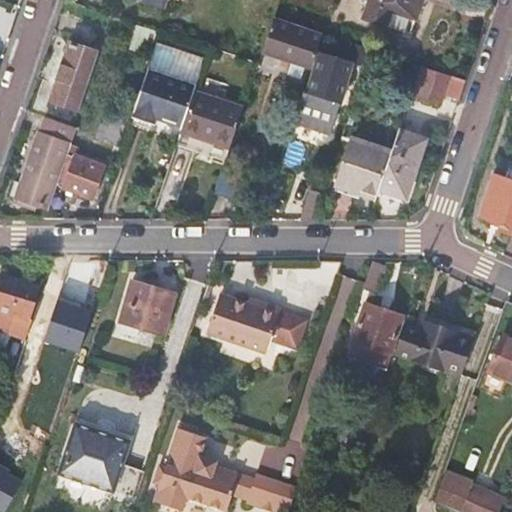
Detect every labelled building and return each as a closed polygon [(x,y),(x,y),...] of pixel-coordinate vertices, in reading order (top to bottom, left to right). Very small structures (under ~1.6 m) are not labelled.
[(412,18),(418,20),(425,0),(367,0),(361,17),(407,34),(412,18)] [(413,36),(418,20),(412,18),(407,34),(413,36)] [(262,52),(310,68),(320,36),(273,20),(262,52)] [(80,109),(100,49),(71,40),(52,100),(80,109)] [(353,44),(348,59),(366,66),(371,50),(353,44)] [(342,83),(349,60),(322,51),(308,91),(341,101),(347,84),(342,83)] [(133,110),(183,127),(195,92),(198,81),(148,66),(133,110)] [(438,98),(445,81),(422,73),(416,90),(438,98)] [(332,128),(341,101),(308,91),(303,89),(295,116),(332,128)] [(183,127),(177,145),(226,161),(244,108),(195,92),(183,127)] [(45,116),(40,131),(45,133),(69,140),(74,126),(45,116)] [(96,138),(121,146),(126,133),(101,125),(96,138)] [(392,149),(380,187),(405,195),(424,138),(399,128),(392,149)] [(17,198),(23,200),(45,133),(40,131),(17,198)] [(23,200),(47,208),(55,182),(66,151),(69,140),(45,133),(23,200)] [(342,183),(378,195),(380,187),(392,149),(357,138),(342,183)] [(66,151),(55,182),(93,194),(103,163),(66,151)] [(225,164),(215,194),(233,199),(242,170),(225,164)] [(288,213),(301,217),(311,190),(298,186),(288,213)] [(511,239),(511,194),(493,187),(477,225),(497,233),(511,239)] [(301,219),(316,219),(324,195),(311,190),(301,217),(301,219)] [(494,242),(511,248),(511,239),(497,233),(494,242)] [(387,263),(374,260),(366,285),(378,289),(387,263)] [(39,291),(1,277),(0,280),(0,331),(10,335),(16,317),(29,322),(39,291)] [(133,282),(122,325),(141,330),(163,336),(174,294),(133,282)] [(282,309),(262,302),(261,308),(249,304),(220,295),(208,333),(268,352),(282,309)] [(261,308),(262,302),(251,299),(249,304),(261,308)] [(389,360),(405,313),(367,301),(352,348),(389,360)] [(426,320),(409,313),(397,349),(461,372),(477,328),(429,311),(426,320)] [(141,330),(122,325),(119,335),(138,341),(141,330)] [(511,371),(511,331),(503,329),(490,363),(511,371)] [(28,339),(15,379),(56,392),(69,352),(28,339)] [(229,511),(234,495),(241,475),(217,467),(210,465),(212,457),(204,454),(209,437),(198,433),(199,428),(184,423),(169,466),(164,464),(157,482),(163,484),(157,501),(185,509),(189,497),(229,511)] [(77,426),(68,457),(139,497),(146,474),(125,467),(131,444),(77,426)] [(139,497),(68,457),(62,477),(137,503),(139,497)] [(210,465),(217,467),(219,460),(212,457),(210,465)] [(234,495),(251,502),(259,480),(241,475),(234,495)] [(251,504),(276,511),(290,511),(299,488),(260,475),(259,480),(251,502),(251,504)] [(473,486),(462,511),(498,511),(503,499),(473,486)]
